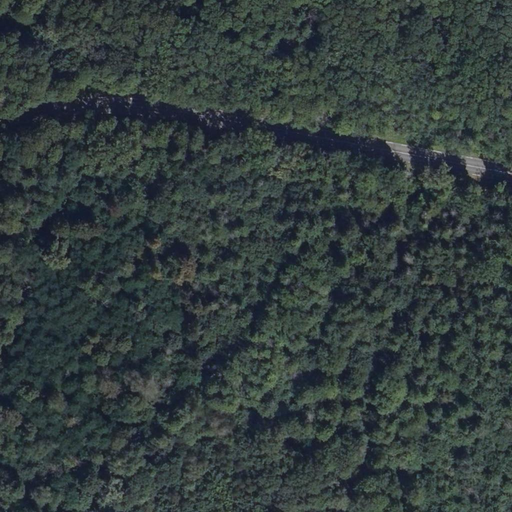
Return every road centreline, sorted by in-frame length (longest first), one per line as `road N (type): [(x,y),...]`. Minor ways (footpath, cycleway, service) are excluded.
road 1 (secondary): [(511,174),(127,107),(55,112),(0,128)]
road 2 (track): [(0,398),(36,244),(80,165),(127,107)]
